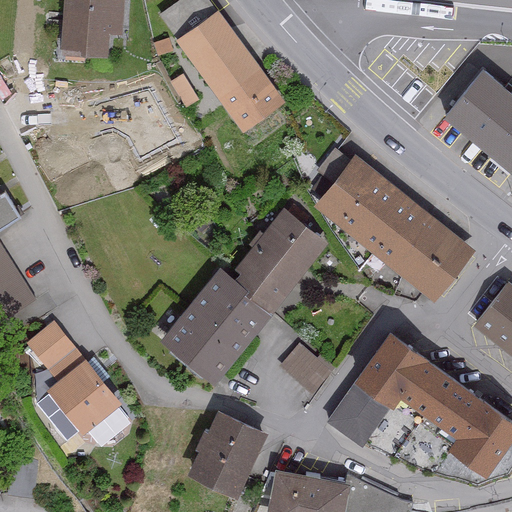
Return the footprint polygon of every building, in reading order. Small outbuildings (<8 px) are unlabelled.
[(122,0),(59,0),(57,56),(102,58),(104,34),(121,35),(122,0)] [(278,101),(203,0),(177,0),(156,16),(240,129),(278,101)] [(168,52),(163,40),(151,45),(156,57),(168,52)] [(511,98),(476,70),(441,113),(511,170),(511,98)] [(195,98),(180,75),(167,83),(182,106),(195,98)] [(471,248),(351,154),(311,205),(431,299),(471,248)] [(0,225),(18,214),(2,189),(0,190),(0,225)] [(286,212),(279,206),(231,266),(235,270),(230,277),(216,266),(155,340),(209,384),(324,242),(301,223),(305,218),(291,206),(286,212)] [(0,318),(31,298),(0,251),(0,318)] [(511,288),(503,282),(471,324),(511,354),(511,288)] [(71,348),(50,321),(22,343),(43,369),(71,348)] [(511,429),(511,418),(384,327),(348,376),(352,379),(324,418),(360,444),(396,393),(453,433),(445,444),(483,470),(511,429)] [(328,366),(294,341),(276,365),(309,390),(328,366)] [(116,402),(80,356),(41,388),(78,433),(116,402)] [(262,432),(214,408),(183,469),(231,493),(262,432)] [(336,511),(343,480),(272,466),(262,511),(336,511)]
